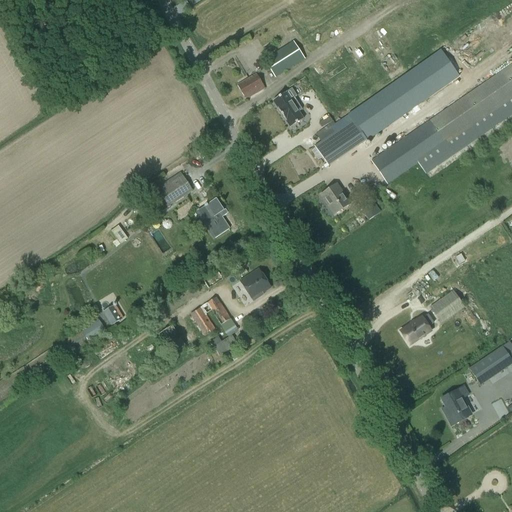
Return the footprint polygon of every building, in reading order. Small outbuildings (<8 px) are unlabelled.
[(489,20),(473,30),(478,39),(494,29),(489,20)] [(275,78),(305,59),(293,41),(264,60),(275,78)] [(511,64),(371,162),(388,185),(511,99),(511,64)] [(265,88),(256,74),(237,85),(246,99),(265,88)] [(425,98),(408,74),(342,120),(359,144),(425,98)] [(285,93),(273,101),(290,127),(302,119),(293,105),(298,103),(291,92),(286,95),(285,93)] [(328,117),(318,123),(321,128),(332,122),(328,117)] [(348,153),(334,133),(314,147),(328,167),(348,153)] [(157,189),(162,197),(160,199),(158,202),(153,202),(150,204),(151,206),(150,210),(152,213),(156,213),(157,215),(170,207),(170,206),(192,191),(181,173),(157,189)] [(349,204),(336,185),(320,196),(333,215),(349,204)] [(224,211),(215,199),(198,212),(216,238),(229,229),(219,215),(224,211)] [(362,212),(368,220),(378,213),(372,205),(362,212)] [(128,239),(118,226),(110,232),(113,236),(114,236),(120,244),(128,239)] [(270,289),(250,259),(242,265),(249,276),(230,289),(243,308),(270,289)] [(464,308),(452,292),(429,308),(441,325),(464,308)] [(230,320),(216,297),(189,314),(204,336),(214,329),(206,315),(211,311),(220,326),(221,326),(227,336),(232,333),(232,334),(237,330),(230,320)] [(117,305),(116,303),(115,303),(114,303),(113,304),(112,305),(113,306),(103,313),(111,326),(123,318),(116,307),(117,305)] [(272,313),(266,305),(261,308),(267,316),(272,313)] [(410,325),(400,331),(410,346),(431,332),(427,327),(433,323),(428,315),(422,319),(421,317),(414,322),(413,321),(409,324),(410,325)] [(0,402),(107,333),(97,318),(0,381),(0,402)] [(185,346),(172,326),(158,335),(170,355),(185,346)] [(119,343),(132,339),(130,330),(116,334),(119,343)] [(237,345),(232,336),(221,342),(226,352),(233,362),(238,358),(232,348),(237,345)] [(219,356),(226,352),(221,342),(218,338),(210,342),(219,356)] [(480,385),(511,363),(511,360),(503,346),(469,368),(480,385)] [(105,369),(110,377),(130,363),(125,355),(105,369)] [(468,395),(463,386),(440,399),(445,407),(441,410),(450,427),(472,414),(463,398),(468,395)]
